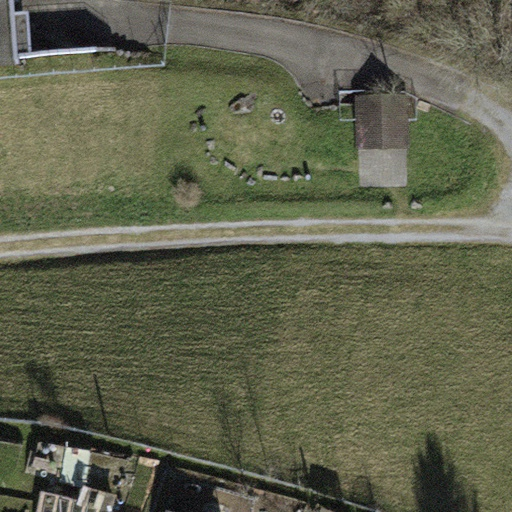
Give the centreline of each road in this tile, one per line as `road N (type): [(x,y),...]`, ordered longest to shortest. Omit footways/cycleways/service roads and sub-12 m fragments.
road 1 (track): [(0,247),(290,228),(511,231)]
road 2 (track): [(47,19),(170,21),(331,57),(449,87),(511,131)]
